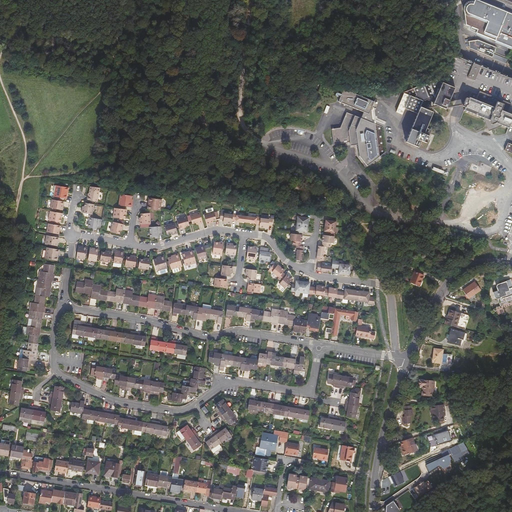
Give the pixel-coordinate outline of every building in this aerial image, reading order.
[(466,28),(511,48),(511,15),(474,0),(469,1),(465,4),(464,8),(466,28)] [(494,54),(496,47),(468,35),(470,48),(506,63),(508,59),(494,54)] [(480,92),(511,104),(511,78),(478,65),(473,63),(455,56),(446,78),(464,85),(471,88),(480,92)] [(410,96),(423,101),(427,100),(434,103),(433,104),(446,110),(455,88),(443,83),(434,79),(404,93),(410,96)] [(379,157),(375,124),(373,123),(371,111),(374,102),(344,89),(338,102),(363,112),(361,118),(347,112),(340,128),(332,129),(334,144),(350,142),(351,146),(358,145),(360,156),(367,166),(379,157)] [(511,108),(479,95),(471,92),(468,99),(466,98),(462,106),(465,107),(464,110),(483,118),(488,131),(502,126),(508,128),(510,123),(511,123),(511,108)] [(420,107),(422,103),(409,98),(405,108),(418,114),(406,142),(419,147),(421,141),(427,143),(429,136),(424,134),(433,112),(428,110),(429,109),(426,107),(425,109),(420,107)] [(506,209),(506,207),(503,206),(505,200),(490,194),(491,190),(490,187),(473,180),(470,182),(466,191),(472,193),(465,210),(468,211),(463,221),(481,228),(483,223),(493,227),(495,223),(499,225),(506,209)] [(69,191),(70,187),(57,185),(55,196),(68,198),(68,194),(67,194),(68,191),(69,191)] [(88,199),(98,201),(100,191),(91,189),(89,196),(88,199)] [(121,194),(120,205),(133,207),(133,203),(132,202),(133,199),(133,195),(121,194)] [(148,209),(161,210),(163,199),(150,197),(149,201),(150,201),(150,205),(149,205),(148,209)] [(64,209),(65,201),(53,199),(51,207),(64,209)] [(83,212),(93,214),(95,204),(86,202),(85,206),(84,206),(83,212)] [(128,209),(115,207),(114,217),(126,218),(127,213),(128,209)] [(63,217),(64,213),(51,210),(49,219),(61,222),(62,217),(63,217)] [(214,211),(204,214),(207,224),(214,222),(213,221),(217,220),(214,211)] [(200,212),(190,215),(193,223),(197,222),(197,224),(203,222),(200,212)] [(233,220),(234,215),(225,213),(221,212),(220,219),(224,219),(224,222),(232,224),(233,220)] [(151,213),(141,213),(142,217),(140,217),(141,224),(151,223),(151,213)] [(247,222),(247,216),(238,215),(238,214),(234,213),(234,215),(233,220),(247,222)] [(305,217),(305,215),(299,214),(297,223),(308,225),(309,218),(305,217)] [(187,216),(177,219),(180,229),(184,228),(184,227),(190,225),(187,216)] [(101,227),(103,219),(91,217),(89,227),(97,228),(98,226),(101,227)] [(273,226),(274,219),(269,218),(269,219),(261,218),(260,224),(260,227),(268,228),(269,225),(273,226)] [(114,221),(111,231),(120,234),(121,230),(123,230),(124,224),(114,221)] [(175,222),(165,225),(168,234),(172,233),(172,234),(178,233),(175,222)] [(60,234),(62,225),(49,223),(48,231),(60,234)] [(307,232),(308,225),(297,223),(296,234),(303,235),(303,231),(307,232)] [(159,234),(163,234),(162,226),(150,227),(151,237),(159,236),(159,234)] [(334,236),(336,227),(325,226),(325,231),(328,232),(328,235),(334,236)] [(303,235),(296,234),(292,233),(291,240),(293,241),(293,245),(297,246),(301,246),(301,242),(302,242),(303,235)] [(58,245),(60,237),(48,234),(46,243),(58,245)] [(328,235),(323,235),(322,242),(323,242),(322,246),(324,247),(330,247),(331,243),(334,243),(334,236),(328,235)] [(220,242),(215,242),(213,254),(222,255),(224,242),(220,242)] [(234,244),(227,243),(226,253),(236,255),(237,246),(233,245),(234,244)] [(86,259),(88,246),(79,245),(77,257),(86,259)] [(204,245),(196,248),(199,260),(208,257),(204,245)] [(60,253),(60,249),(47,246),(45,258),(58,260),(59,256),(58,256),(59,252),(60,253)] [(247,258),(256,259),(258,247),(254,246),(254,247),(249,246),(247,258)] [(99,248),(91,247),(89,259),(97,261),(99,248)] [(259,259),(270,261),(271,252),(269,252),(269,248),(261,247),(259,259)] [(106,252),(102,251),(101,260),(111,262),(113,251),(106,250),(106,252)] [(125,251),(116,250),(114,262),(123,263),(125,251)] [(186,252),(182,253),(186,266),(197,262),(193,250),(189,251),(190,252),(186,253),(186,252)] [(175,255),(168,257),(172,269),(183,266),(179,253),(175,254),(175,255)] [(131,257),(127,256),(126,265),(136,267),(138,256),(131,255),(131,257)] [(161,257),(154,259),(157,271),(168,268),(165,255),(161,256),(161,257)] [(144,259),(140,258),(139,267),(149,269),(151,258),(144,257),(144,259)] [(408,266),(400,263),(400,264),(401,270),(406,272),(408,266)] [(53,282),(56,266),(46,264),(45,272),(41,271),(40,280),(53,282)] [(269,269),(279,277),(283,272),(285,270),(278,265),(277,266),(274,264),(269,269)] [(322,264),(318,264),(317,271),(331,272),(332,267),(322,265),(322,264)] [(233,266),(223,265),(221,275),(231,276),(232,270),(233,270),(233,266)] [(247,279),(256,280),(257,270),(247,269),(246,275),(247,275),(247,279)] [(423,275),(413,271),(408,284),(418,288),(423,275)] [(285,288),(290,282),(292,279),(287,275),(286,275),(283,272),(279,277),(278,279),(281,281),(280,283),(285,288)] [(511,276),(509,278),(500,281),(499,282),(498,284),(499,287),(495,289),(497,295),(497,296),(499,296),(501,303),(510,301),(510,300),(511,299),(511,276)] [(228,279),(215,277),(214,286),(227,288),(228,279)] [(475,279),(463,288),(469,297),(482,288),(475,279)] [(51,298),(53,282),(40,280),(37,295),(47,297),(51,298)] [(94,283),(86,281),(86,285),(78,283),(77,293),(92,296),(94,285),(94,283)] [(291,291),(302,293),(303,282),(296,281),(296,285),(292,284),(291,291)] [(302,293),(312,294),(313,287),(310,287),(310,283),(303,282),(302,293)] [(248,291),(260,293),(261,284),(249,283),(248,291)] [(102,286),(94,285),(92,296),(92,298),(107,301),(108,291),(102,290),(102,286)] [(312,294),(324,296),(325,289),(325,287),(317,285),(317,288),(313,287),(312,294)] [(324,296),(337,298),(337,291),(338,289),(329,288),(329,290),(325,289),(324,296)] [(117,292),(108,291),(107,301),(122,304),(125,290),(118,289),(117,292)] [(125,290),(122,304),(138,306),(139,296),(133,295),(134,292),(125,290)] [(358,301),(359,291),(351,290),(349,300),(358,301)] [(375,305),(373,298),(369,297),(370,292),(364,292),(363,302),(368,302),(368,304),(375,305)] [(149,298),(139,296),(138,306),(154,309),(156,295),(150,294),(149,298)] [(44,313),(47,297),(37,295),(36,303),(32,303),(31,308),(31,309),(31,311),(44,313)] [(158,296),(156,295),(154,309),(171,312),(173,302),(165,301),(166,297),(165,297),(158,296)] [(187,306),(176,304),(174,316),(177,317),(178,314),(185,315),(187,306)] [(239,307),(228,305),(226,318),(230,318),(230,316),(238,317),(239,307)] [(199,308),(187,306),(185,315),(194,317),(194,319),(197,320),(199,308)] [(252,309),(239,307),(238,317),(246,319),(246,321),(250,322),(252,309)] [(333,319),(335,309),(326,308),(326,307),(322,307),(321,318),(320,318),(328,320),(329,319),(333,319)] [(203,308),(199,308),(197,320),(201,321),(202,318),(210,320),(212,310),(203,308)] [(264,311),(252,309),(250,322),(254,322),(254,320),(262,321),(264,311)] [(264,311),(262,321),(278,324),(280,310),(272,309),(272,313),(264,311)] [(357,313),(335,309),(333,319),(331,330),(331,333),(337,334),(340,315),(352,317),(351,320),(356,320),(357,313)] [(224,312),(212,310),(210,320),(218,321),(218,323),(222,324),(224,312)] [(280,310),(278,324),(294,327),(295,323),(296,317),(288,316),(289,312),(280,310)] [(446,319),(444,324),(456,328),(460,313),(449,310),(448,316),(449,316),(448,320),(447,319),(446,319)] [(31,311),(30,316),(26,315),(25,319),(26,320),(24,327),(38,329),(40,317),(43,318),(44,313),(31,311)] [(320,318),(321,318),(317,317),(317,315),(309,314),(307,325),(306,328),(310,328),(310,329),(318,331),(320,318)] [(362,320),(358,319),(355,335),(369,338),(371,328),(361,326),(362,320)] [(294,327),(293,331),(305,333),(306,328),(307,325),(295,323),(294,327)] [(70,335),(84,337),(86,326),(83,326),(79,325),(79,327),(76,326),(71,325),(70,335)] [(84,337),(96,339),(97,330),(88,328),(88,327),(86,326),(84,337)] [(24,327),(23,336),(27,336),(26,344),(36,345),(38,329),(24,327)] [(96,339),(108,341),(110,331),(107,330),(104,330),(104,331),(101,330),(97,330),(96,339)] [(467,334),(451,330),(448,342),(460,346),(462,341),(465,341),(467,334)] [(108,341),(120,343),(121,334),(112,332),(112,331),(110,331),(108,341)] [(120,343),(132,345),(134,335),(131,335),(128,334),(128,335),(121,334),(120,343)] [(132,345),(143,347),(144,338),(137,337),(137,336),(134,335),(132,345)] [(148,350),(162,353),(164,343),(156,341),(153,341),(154,339),(152,339),(149,338),(148,350)] [(162,353),(174,354),(175,343),(172,342),(169,342),(169,344),(166,343),(164,343),(162,353)] [(176,355),(184,356),(186,347),(180,346),(178,345),(178,343),(175,343),(174,354),(176,355)] [(26,344),(25,352),(18,351),(17,358),(33,360),(36,345),(26,344)] [(432,360),(442,361),(443,350),(434,348),(432,360)] [(270,366),(272,353),(268,352),(267,355),(260,353),(259,359),(257,358),(256,361),(256,363),(270,366)] [(214,366),(218,367),(220,355),(208,353),(206,362),(212,363),(214,364),(214,366)] [(282,368),(284,357),(276,356),(276,353),(272,353),(270,366),(282,368)] [(225,365),(232,367),(233,357),(220,355),(218,367),(222,367),(222,365),(225,365)] [(293,370),(296,362),(296,357),(292,356),(292,359),(284,357),(282,368),(293,370)] [(305,357),(300,356),(299,362),(296,362),(293,370),(292,374),(297,375),(297,371),(301,372),(302,367),(303,367),(305,357)] [(244,371),(245,359),(233,357),(232,367),(235,367),(238,368),(238,370),(244,371)] [(32,366),(33,360),(17,358),(15,371),(24,373),(24,370),(27,371),(28,365),(32,366)] [(248,369),(255,371),(256,363),(256,361),(245,359),(244,371),(246,372),(247,369),(248,369)] [(103,368),(91,366),(89,376),(94,377),(97,378),(96,380),(101,381),(103,368)] [(203,369),(193,367),(191,380),(203,382),(204,378),(203,378),(201,377),(202,375),(203,369)] [(115,370),(103,368),(101,381),(104,382),(105,379),(113,381),(114,376),(115,370)] [(342,387),(344,387),(350,388),(351,378),(327,374),(326,384),(331,385),(333,385),(333,388),(341,389),(342,387)] [(126,378),(114,376),(113,381),(112,386),(117,386),(120,387),(120,390),(124,391),(126,378)] [(140,380),(126,378),(124,391),(128,391),(128,388),(138,390),(140,380)] [(202,387),(203,382),(191,380),(189,379),(188,382),(185,381),(184,387),(195,389),(196,385),(202,387)] [(151,382),(140,380),(138,390),(141,391),(144,391),(143,394),(150,395),(151,382)] [(424,387),(424,390),(424,392),(423,392),(422,396),(433,397),(433,392),(435,392),(436,381),(420,380),(419,387),(423,387),(424,387)] [(20,382),(10,381),(8,393),(21,395),(21,391),(18,390),(19,388),(20,382)] [(151,382),(150,395),(156,396),(157,393),(160,394),(162,384),(151,382)] [(180,386),(180,389),(176,389),(175,394),(185,396),(186,396),(187,392),(194,394),(195,389),(184,387),(180,386)] [(52,396),(49,395),(48,399),(60,401),(62,388),(53,387),(52,394),(52,396)] [(20,399),(21,395),(8,393),(7,405),(16,407),(17,401),(17,399),(20,399)] [(185,396),(175,394),(170,393),(170,396),(167,396),(166,401),(177,403),(178,399),(184,400),(185,396)] [(349,393),(348,399),(348,401),(345,401),(344,409),(347,409),(346,412),(345,417),(355,419),(359,395),(349,393)] [(251,401),(252,399),(248,398),(246,410),(260,412),(261,402),(251,401)] [(60,401),(48,399),(47,403),(50,404),(50,406),(49,411),(58,413),(60,401)] [(83,400),(78,400),(77,404),(70,403),(68,413),(80,415),(82,408),(83,400)] [(215,414),(218,417),(229,410),(221,400),(213,406),(216,410),(218,412),(215,414)] [(264,403),(261,402),(260,412),(271,414),(274,402),(267,401),(267,403),(264,403)] [(276,403),(274,402),(271,414),(273,415),(282,416),(283,416),(284,406),(278,405),(275,405),(276,403)] [(431,406),(432,412),(433,411),(433,415),(434,422),(445,420),(445,416),(447,415),(445,404),(431,406)] [(292,408),(284,406),(283,416),(295,419),(297,406),(292,405),(292,408)] [(297,406),(295,419),(306,420),(308,410),(303,409),(301,409),(301,407),(297,406)] [(31,409),(27,408),(27,411),(24,410),(19,409),(17,419),(30,421),(31,409)] [(86,408),(82,408),(80,415),(80,420),(85,421),(85,425),(91,425),(92,422),(94,412),(87,411),(85,411),(86,408)] [(36,409),(31,409),(30,421),(42,423),(44,413),(38,413),(36,412),(36,409)] [(218,417),(221,421),(223,420),(225,421),(228,425),(236,420),(229,410),(218,417)] [(411,410),(404,411),(404,417),(402,418),(403,425),(410,424),(409,417),(412,417),(411,410)] [(99,413),(94,412),(92,422),(104,424),(106,412),(101,411),(101,413),(99,413)] [(110,412),(106,412),(104,424),(116,426),(118,419),(118,416),(111,415),(110,415),(110,412)] [(126,417),(126,420),(123,419),(118,419),(116,426),(116,428),(129,430),(130,418),(126,417)] [(335,421),(336,418),(328,417),(327,420),(320,418),(318,427),(341,431),(341,430),(344,430),(345,423),(343,423),(343,422),(338,421),(335,421)] [(134,419),(130,418),(129,430),(141,432),(143,423),(136,422),(134,421),(134,419)] [(154,422),(149,421),(149,424),(146,423),(143,423),(141,432),(152,434),(154,422)] [(158,422),(154,422),(152,434),(164,436),(166,427),(160,426),(158,425),(158,422)] [(184,441),(194,434),(192,430),(189,432),(188,429),(185,426),(177,431),(183,439),(184,441)] [(217,433),(215,431),(212,433),(220,443),(230,436),(224,428),(219,432),(217,433)] [(38,442),(40,431),(28,429),(26,439),(38,442)] [(287,442),(288,433),(274,431),(274,435),(280,437),(280,442),(287,443),(287,442)] [(447,431),(425,437),(428,447),(449,440),(447,431)] [(220,443),(212,433),(208,436),(210,438),(208,440),(204,443),(209,450),(218,445),(220,443)] [(184,441),(192,451),(199,445),(196,441),(194,439),(197,437),(194,434),(184,441)] [(260,434),(257,447),(269,449),(273,450),(275,436),(260,434)] [(412,436),(400,440),(402,445),(402,448),(401,448),(403,454),(414,451),(412,444),(414,443),(412,436)] [(0,443),(0,453),(7,455),(9,442),(4,441),(4,444),(0,443)] [(300,445),(287,442),(287,443),(285,454),(288,455),(288,454),(292,454),(298,455),(300,445)] [(450,456),(454,464),(464,459),(463,457),(468,454),(463,443),(447,450),(449,453),(450,456)] [(12,445),(10,456),(22,458),(23,452),(24,447),(12,445)] [(220,448),(218,445),(209,450),(212,454),(220,448)] [(257,447),(254,446),(253,454),(267,457),(269,449),(257,447)] [(354,453),(355,448),(343,446),(340,459),(351,461),(353,453),(354,453)] [(95,449),(87,448),(86,454),(86,455),(94,456),(95,449)] [(327,460),(328,450),(314,448),(312,457),(327,460)] [(22,458),(21,467),(25,468),(25,466),(30,467),(32,468),(35,456),(35,454),(23,452),(22,458)] [(135,470),(132,484),(142,486),(145,472),(138,471),(140,460),(141,460),(142,454),(138,453),(135,470)] [(441,456),(426,464),(428,470),(437,464),(441,462),(443,466),(447,465),(448,458),(447,454),(441,456)] [(48,470),(50,459),(35,456),(32,468),(32,469),(33,469),(38,470),(39,468),(48,470)] [(268,460),(257,458),(254,471),(265,473),(266,468),(267,464),(268,460)] [(66,473),(67,469),(68,462),(56,460),(54,471),(66,473)] [(71,470),(83,472),(85,462),(69,460),(68,462),(67,469),(71,469),(71,470)] [(100,463),(88,461),(86,472),(98,474),(100,463)] [(121,474),(124,462),(121,461),(120,465),(108,463),(105,476),(120,478),(121,474)] [(240,468),(227,466),(226,473),(235,475),(239,475),(240,468)] [(122,482),(132,484),(135,470),(132,469),(131,476),(130,476),(130,473),(125,472),(125,475),(123,475),(122,482)] [(399,470),(389,474),(392,481),(393,480),(395,484),(403,480),(399,470)] [(145,485),(158,487),(158,485),(160,476),(147,474),(145,485)] [(166,488),(170,488),(171,483),(172,478),(172,477),(160,475),(160,476),(158,485),(163,486),(167,486),(166,488)] [(332,482),(330,491),(339,493),(339,491),(345,492),(348,478),(336,476),(335,483),(332,482)] [(297,489),(305,491),(306,480),(288,477),(286,488),(294,489),(294,487),(298,487),(297,489)] [(181,485),(184,485),(185,480),(172,478),(171,483),(172,483),(170,490),(180,492),(181,485)] [(423,479),(413,486),(418,494),(429,487),(423,479)] [(196,492),(198,482),(185,480),(184,485),(183,489),(196,492)] [(208,496),(211,481),(206,480),(206,484),(198,482),(196,492),(204,493),(204,495),(208,496)] [(328,493),(329,484),(309,481),(308,489),(328,493)] [(238,483),(237,486),(235,495),(243,496),(244,489),(247,490),(247,485),(238,483)] [(232,488),(224,487),(221,499),(226,500),(226,498),(234,499),(235,495),(237,486),(233,485),(232,488)] [(221,499),(224,487),(220,486),(219,490),(212,489),(211,497),(221,499)] [(8,489),(2,488),(3,499),(7,500),(7,502),(13,503),(15,493),(10,493),(10,491),(10,490),(9,490),(8,489)] [(262,501),(261,505),(267,506),(268,496),(276,497),(277,490),(264,488),(263,491),(262,501)] [(40,489),(38,503),(44,504),(45,502),(49,503),(50,496),(49,496),(50,491),(40,489)] [(262,501),(263,491),(254,489),(252,499),(262,501)] [(62,503),(64,492),(52,490),(51,496),(50,501),(57,502),(56,503),(62,504),(62,503)] [(34,494),(24,492),(22,502),(33,504),(34,494)] [(74,506),(76,494),(64,492),(62,503),(74,506)] [(74,506),(73,511),(76,511),(82,511),(83,508),(79,507),(81,497),(78,496),(78,494),(76,494),(74,506)] [(86,506),(99,508),(100,500),(101,498),(88,496),(86,506)] [(391,499),(384,504),(384,510),(385,511),(391,511),(397,508),(391,499)] [(99,508),(111,510),(112,502),(100,500),(99,508)] [(343,511),(345,504),(332,502),(327,511),(343,511)]
